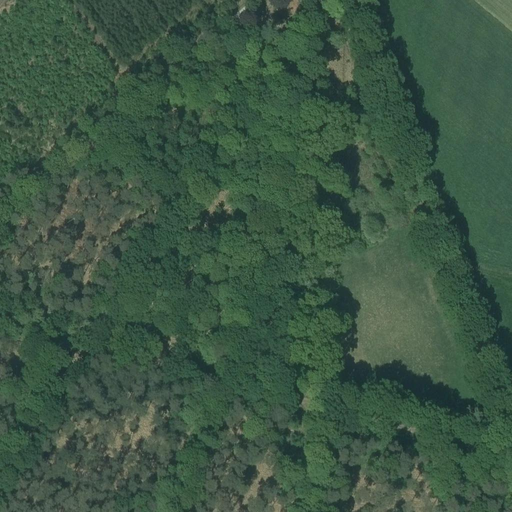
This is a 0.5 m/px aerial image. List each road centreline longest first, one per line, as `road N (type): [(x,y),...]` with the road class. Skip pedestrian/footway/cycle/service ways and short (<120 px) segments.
road 1 (track): [(0,315),(511,459)]
road 2 (track): [(348,0),(511,457)]
road 3 (track): [(0,486),(96,342)]
road 4 (track): [(170,511),(210,375)]
